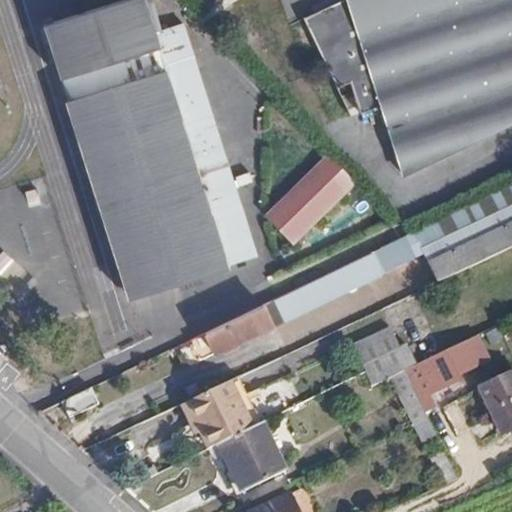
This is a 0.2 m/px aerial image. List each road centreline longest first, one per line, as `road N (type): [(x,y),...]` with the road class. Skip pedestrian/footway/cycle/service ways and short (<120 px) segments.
road 1 (tertiary): [(0,420),(101,511)]
road 2 (unknown): [(408,511),(468,480),(473,457),(463,422)]
